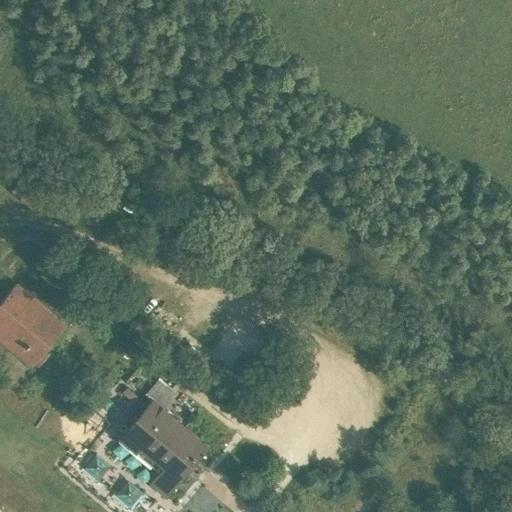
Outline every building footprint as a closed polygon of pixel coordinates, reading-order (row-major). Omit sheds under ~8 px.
[(42,195),(22,178),(13,189),(33,206),(42,195)] [(153,274),(147,284),(165,295),(171,285),(153,274)] [(0,302),(0,339),(10,347),(32,366),(35,363),(38,365),(46,356),(43,353),(65,327),(15,285),(0,302)] [(252,357),(244,351),(231,370),(239,375),(252,357)] [(140,400),(126,388),(122,393),(136,405),(140,400)] [(164,496),(185,471),(207,446),(152,400),(119,439),(158,472),(148,483),(164,496)]
